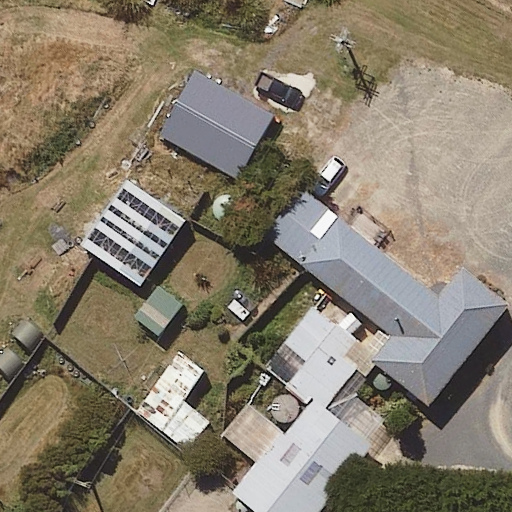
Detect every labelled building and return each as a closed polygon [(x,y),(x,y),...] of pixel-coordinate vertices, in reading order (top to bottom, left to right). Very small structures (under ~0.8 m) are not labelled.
[(274,109),(199,67),(163,131),(238,173),(274,109)] [(443,286),(304,181),(269,228),(401,328),(381,354),(435,395),(511,293),(465,258),(443,286)] [(185,296),(161,279),(138,311),(162,328),(185,296)] [(375,345),(319,299),(268,362),(313,399),(289,429),(251,399),(227,429),(261,457),(238,485),(271,511),(314,511),(376,435),(331,400),(375,345)] [(207,363),(182,346),(139,408),(191,444),(211,414),(185,396),(207,363)]
